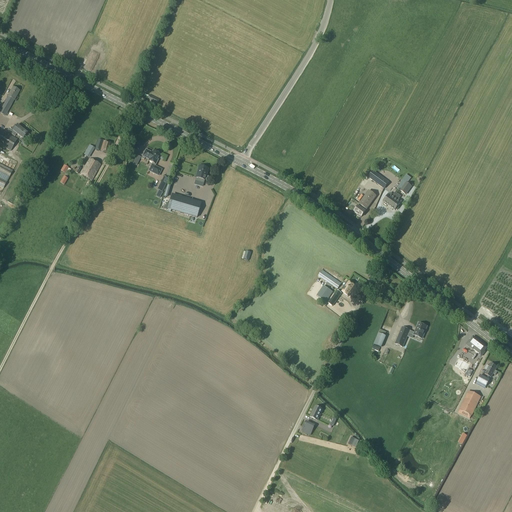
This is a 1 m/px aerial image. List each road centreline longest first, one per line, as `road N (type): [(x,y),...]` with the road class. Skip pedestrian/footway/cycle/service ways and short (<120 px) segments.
road 1 (secondary): [(240,164),(0,42)]
road 2 (track): [(105,166),(0,366)]
road 3 (unclassified): [(287,442),(383,255)]
road 4 (tertiary): [(240,164),(314,47),(329,0)]
road 5 (secondary): [(383,255),(240,164)]
road 6 (secondary): [(511,354),(383,255)]
